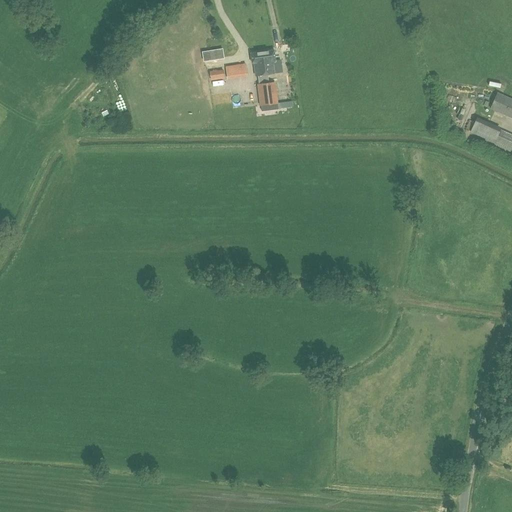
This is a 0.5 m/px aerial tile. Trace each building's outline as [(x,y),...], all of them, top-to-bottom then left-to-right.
[(223,49),(202,52),(203,62),(224,59),(223,49)] [(275,73),(273,61),(276,60),(274,50),(251,53),(252,63),(254,63),(256,75),(275,73)] [(228,79),(248,76),(246,64),(226,68),(228,79)] [(211,81),(224,79),(223,70),(210,72),(211,81)] [(261,105),(277,103),(274,83),(259,85),(261,105)] [(511,117),(511,99),(498,93),(491,108),(511,117)] [(510,153),(511,148),(511,134),(501,129),(502,128),(478,117),(470,132),(494,143),(493,146),(510,153)]
